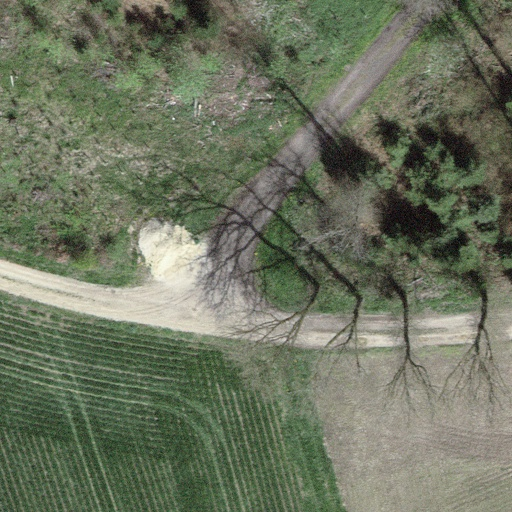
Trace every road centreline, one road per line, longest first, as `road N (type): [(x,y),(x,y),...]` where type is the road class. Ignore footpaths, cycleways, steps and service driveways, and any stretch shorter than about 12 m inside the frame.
road 1 (track): [(455,334),(206,327),(0,262)]
road 2 (track): [(206,327),(479,0)]
